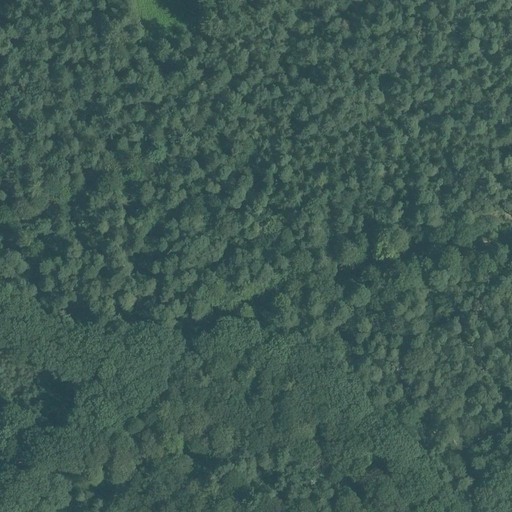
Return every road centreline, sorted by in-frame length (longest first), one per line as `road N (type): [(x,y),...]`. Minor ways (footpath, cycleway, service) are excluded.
road 1 (track): [(426,511),(311,381),(260,350),(226,344),(155,358),(74,435),(18,511)]
road 2 (track): [(511,239),(311,279),(153,354),(69,355),(0,318)]
road 3 (track): [(340,0),(0,94)]
